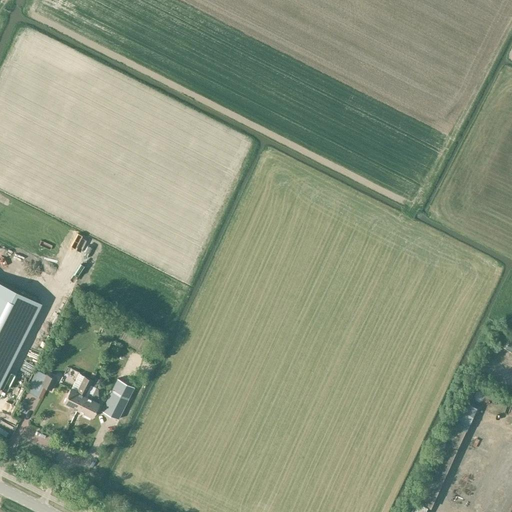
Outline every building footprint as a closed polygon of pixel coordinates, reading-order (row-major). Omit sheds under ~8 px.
[(0,383),(41,302),(0,282),(0,383)] [(511,338),(506,334),(499,343),(510,351),(511,348),(511,338)] [(50,341),(49,345),(50,348),(58,351),(62,344),(54,340),(50,341)] [(56,378),(46,373),(41,384),(51,389),(56,378)] [(90,384),(92,380),(84,376),(78,373),(71,389),(70,388),(63,403),(77,410),(90,384)] [(77,410),(92,417),(99,402),(98,387),(96,386),(99,379),(94,376),(92,380),(90,384),(77,410)] [(117,378),(101,411),(117,419),(133,386),(117,378)] [(31,380),(26,391),(32,394),(33,391),(36,392),(34,395),(41,398),(46,388),(39,385),(36,383),(36,382),(31,380)] [(104,436),(101,443),(108,445),(110,439),(104,436)]
